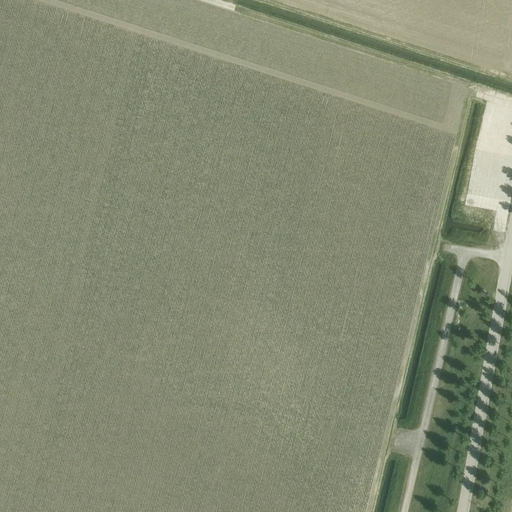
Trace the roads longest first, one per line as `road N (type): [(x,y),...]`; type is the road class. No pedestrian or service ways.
road 1 (track): [(404,511),(465,251),(511,255)]
road 2 (tertiary): [(462,511),(511,239)]
